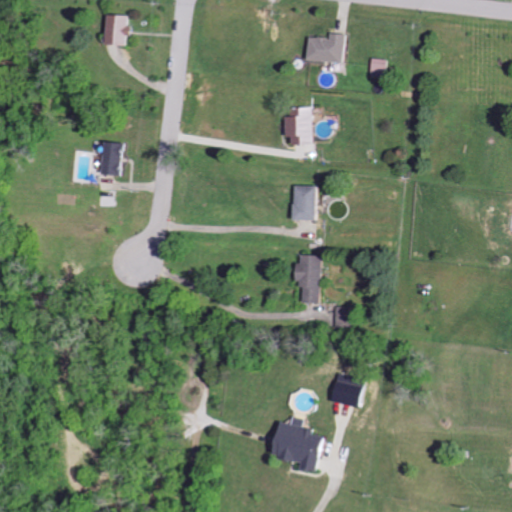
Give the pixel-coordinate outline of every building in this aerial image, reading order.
[(136,16),(115,15),(114,44),(135,45),(135,36),(139,36),(139,24),(135,24),(136,16)] [(318,37),(318,61),(354,62),(355,33),(339,33),(339,38),(318,37)] [(302,145),(321,144),(320,108),(307,108),(308,117),(295,117),(295,137),(302,137),(302,145)] [(128,176),(133,145),(112,141),(111,149),(106,149),(102,172),(128,176)] [(325,186),(303,186),(302,220),(324,221),(325,186)] [(307,303),(328,303),(330,256),(308,255),(307,303)] [(359,326),(359,308),(341,307),(341,325),(359,326)] [(374,381),(346,375),(340,401),(368,408),(374,381)] [(281,456),(311,463),(309,469),(325,473),(333,438),(321,435),(322,430),(311,427),(313,420),(301,417),(300,425),(289,422),(281,456)]
